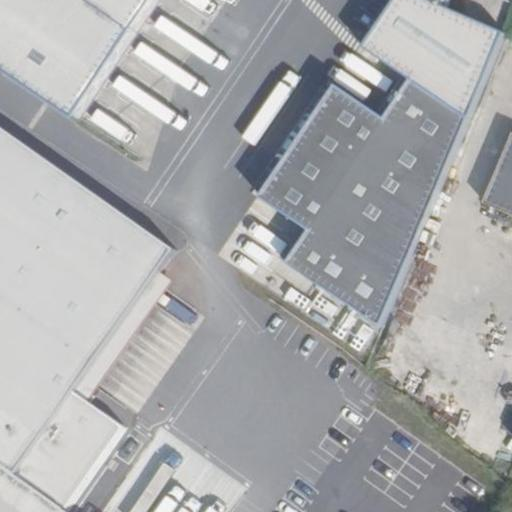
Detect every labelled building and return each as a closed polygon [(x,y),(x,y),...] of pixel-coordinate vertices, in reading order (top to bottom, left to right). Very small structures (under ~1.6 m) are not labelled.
[(0,0),(0,65),(71,114),(148,0),(0,0)] [(400,0),(367,50),(415,83),(390,120),(339,88),(263,196),(311,230),(290,264),(389,332),(511,45),(511,26),(460,4),(462,0),(400,0)] [(170,269),(185,247),(0,122),(0,453),(76,504),(135,422),(97,396),(85,388),(156,288),(168,297),(175,302),(179,296),(173,291),(160,282),(170,269)] [(511,165),(494,206),(511,214),(511,165)] [(160,282),(173,291),(182,278),(170,269),(160,282)] [(85,388),(97,396),(168,297),(156,288),(85,388)] [(479,450),(507,460),(511,445),(511,428),(490,420),(479,450)] [(149,511),(152,505),(143,500),(153,482),(126,467),(133,454),(119,446),(86,506),(97,511),(149,511)]
